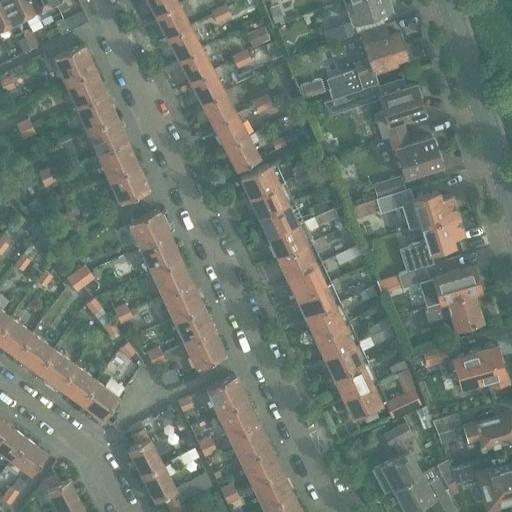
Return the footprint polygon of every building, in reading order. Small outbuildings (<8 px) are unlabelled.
[(0,0),(0,25),(6,23),(12,35),(21,30),(6,0),(0,0)] [(6,0),(21,30),(29,26),(29,25),(40,20),(34,9),(30,0),(6,0)] [(30,0),(34,9),(40,20),(50,15),(51,15),(59,11),(54,0),(30,0)] [(54,0),(59,11),(68,7),(64,0),(54,0)] [(147,0),(155,14),(177,3),(175,0),(147,0)] [(322,31),(326,43),(357,33),(354,22),(391,9),(387,0),(345,0),(353,21),(322,31)] [(155,14),(166,37),(189,25),(177,3),(155,14)] [(214,17),(228,10),(226,4),(211,11),(214,17)] [(88,21),(83,9),(63,19),(69,30),(88,21)] [(217,23),(231,16),(228,10),(214,17),(217,23)] [(326,79),(331,99),(355,91),(371,85),(378,83),(374,71),(397,64),(395,60),(407,57),(403,45),(405,45),(402,34),(400,35),(399,32),(388,35),(385,24),(360,32),(368,58),(353,64),(355,68),(326,79)] [(201,47),(189,25),(166,37),(178,59),(201,47)] [(265,25),(250,34),(256,44),(271,35),(265,25)] [(95,70),(89,57),(83,43),(54,56),(66,83),(95,70)] [(178,59),(190,81),(212,69),(201,47),(178,59)] [(234,62),(249,55),(246,49),(231,56),(234,62)] [(237,68),(252,61),(249,55),(234,62),(237,68)] [(224,91),(212,69),(190,81),(201,103),(224,91)] [(104,92),(100,82),(95,70),(66,83),(76,105),(104,92)] [(15,87),(9,76),(0,80),(5,92),(15,87)] [(381,139),(388,137),(405,132),(401,120),(424,112),(420,98),(422,97),(419,87),(417,88),(415,83),(378,95),(384,112),(373,116),(381,139)] [(236,113),(224,91),(201,103),(213,125),(236,113)] [(116,117),(109,102),(104,92),(76,105),(87,130),(116,117)] [(255,107),(269,99),(266,94),(252,102),(255,107)] [(258,113),(272,106),(269,99),(255,107),(258,113)] [(247,135),(236,113),(213,125),(225,147),(247,135)] [(32,125),(28,117),(16,123),(20,131),(32,125)] [(126,140),(122,130),(116,117),(87,130),(98,153),(126,140)] [(35,133),(32,125),(20,131),(23,139),(35,133)] [(395,148),(404,176),(441,165),(439,160),(441,159),(438,150),(436,150),(432,136),(408,143),(405,132),(388,137),(392,149),(395,148)] [(259,158),(247,135),(225,147),(236,170),(259,158)] [(286,145),(282,137),(271,141),(275,150),(286,145)] [(137,163),(131,151),(126,140),(98,153),(108,176),(137,163)] [(249,197),(283,181),(274,161),(240,177),(249,197)] [(148,189),(141,174),(137,163),(108,176),(119,202),(148,189)] [(306,171),(302,163),(291,168),(295,176),(306,171)] [(54,174),(50,165),(38,171),(41,179),(54,174)] [(309,178),(306,171),(295,176),(298,184),(309,178)] [(57,181),(54,174),(41,179),(45,187),(57,181)] [(405,188),(401,176),(373,185),(377,198),(402,189),(405,188)] [(249,197),(258,215),(291,199),(283,181),(249,197)] [(408,230),(420,226),(457,214),(451,195),(440,198),(438,191),(412,198),(413,201),(406,203),(402,189),(377,198),(375,198),(379,213),(401,206),(408,230)] [(258,215),(268,237),(302,222),(291,199),(258,215)] [(334,208),(314,216),(318,226),(337,216),(334,208)] [(168,234),(163,224),(157,210),(128,223),(140,247),(168,234)] [(75,222),(71,211),(60,215),(65,227),(75,222)] [(406,272),(423,267),(428,265),(424,252),(428,250),(428,252),(454,244),(452,237),(463,234),(457,214),(420,226),(425,241),(411,246),(413,254),(402,258),(406,272)] [(268,237),(277,257),(311,241),(306,231),(318,226),(314,216),(302,222),(268,237)] [(179,257),(173,244),(168,234),(140,247),(151,271),(179,257)] [(0,254),(1,255),(8,244),(1,239),(0,239),(0,254)] [(277,257),(287,277),(320,261),(311,241),(277,257)] [(23,271),(37,251),(28,244),(14,264),(23,271)] [(335,264),(353,256),(359,268),(366,266),(362,258),(361,258),(359,253),(360,252),(356,244),(348,248),(331,256),(335,264)] [(190,281),(186,272),(179,257),(151,271),(162,295),(190,281)] [(330,282),(320,261),(287,277),(296,298),(330,282)] [(70,283),(88,270),(84,264),(66,278),(70,283)] [(439,304),(474,293),(481,291),(473,265),(431,277),(439,304)] [(427,280),(423,267),(406,272),(397,275),(376,282),(381,293),(401,287),(401,288),(427,280)] [(44,287),(51,276),(43,270),(36,281),(44,287)] [(84,286),(95,278),(88,270),(70,283),(76,291),(84,286)] [(201,304),(195,291),(190,281),(162,295),(173,319),(201,304)] [(339,302),(330,282),(296,298),(306,318),(339,302)] [(362,291),(358,283),(346,288),(350,297),(360,293),(359,292),(362,291)] [(93,298),(84,286),(76,291),(76,292),(86,305),(94,298),(93,298)] [(376,294),(373,286),(362,291),(359,292),(360,293),(362,300),(376,294)] [(450,315),(455,330),(483,321),(474,293),(439,304),(423,308),(428,321),(450,315)] [(103,309),(94,298),(86,305),(94,316),(103,309)] [(348,321),(339,302),(306,318),(315,337),(348,321)] [(129,310),(125,303),(113,308),(117,316),(129,310)] [(213,329),(208,319),(201,304),(173,319),(185,343),(213,329)] [(0,329),(10,316),(0,309),(0,329)] [(133,318),(129,310),(117,316),(121,324),(133,318)] [(0,329),(0,342),(15,354),(32,332),(10,316),(0,329)] [(371,335),(389,327),(390,326),(387,318),(367,327),(371,335)] [(118,330),(111,321),(103,327),(110,336),(118,330)] [(358,341),(348,321),(315,337),(324,357),(358,341)] [(374,344),(393,335),(389,327),(371,335),(374,344)] [(225,354),(218,340),(213,329),(185,343),(199,374),(210,369),(206,362),(225,354)] [(15,354),(37,370),(53,348),(32,332),(15,354)] [(324,357),(333,377),(367,361),(358,341),(324,357)] [(135,352),(127,342),(118,348),(127,359),(135,352)] [(456,371),(461,387),(487,379),(490,387),(508,382),(497,344),(446,359),(442,347),(422,353),(426,366),(442,361),(446,374),(456,371)] [(162,353),(158,346),(146,351),(150,359),(162,353)] [(37,370),(58,385),(75,364),(53,348),(37,370)] [(165,361),(162,353),(150,359),(154,367),(165,361)] [(407,367),(404,360),(389,367),(392,374),(407,367)] [(333,377),(342,397),(376,381),(367,361),(333,377)] [(58,385),(80,402),(96,380),(75,364),(58,385)] [(246,398),(240,385),(234,373),(206,387),(218,412),(246,398)] [(80,402),(102,418),(118,396),(96,380),(80,402)] [(352,418),(385,402),(386,402),(385,401),(376,381),(342,397),(352,418)] [(421,404),(414,389),(385,401),(386,402),(385,402),(391,418),(421,404)] [(193,407),(187,396),(177,401),(182,412),(193,407)] [(258,423),(246,398),(218,412),(229,436),(258,423)] [(477,439),(480,448),(511,439),(511,413),(511,412),(461,426),(457,412),(432,420),(437,435),(456,429),(461,444),(477,439)] [(380,465),(393,489),(420,474),(407,451),(405,452),(399,440),(411,434),(404,422),(383,434),(389,447),(393,445),(399,455),(380,465)] [(0,450),(11,459),(26,438),(6,423),(0,431),(0,450)] [(269,446),(258,423),(229,436),(240,459),(269,446)] [(128,448),(141,474),(161,464),(148,438),(148,439),(142,428),(131,434),(136,444),(128,448)] [(213,443),(209,435),(197,441),(201,449),(213,443)] [(31,474),(46,454),(46,453),(26,438),(11,459),(31,474)] [(217,451),(213,443),(201,449),(204,457),(217,451)] [(280,470),(269,446),(240,459),(252,483),(280,470)] [(490,507),(496,508),(501,505),(504,502),(511,499),(511,464),(481,473),(477,460),(451,467),(456,486),(481,479),(487,502),(490,507)] [(163,496),(168,506),(179,501),(212,485),(207,475),(175,491),(161,464),(141,474),(155,501),(163,496)] [(292,493),(280,470),(252,483),(263,507),(292,493)] [(48,490),(59,511),(67,511),(81,505),(68,479),(60,483),(55,473),(43,479),(48,489),(48,490)] [(428,500),(434,511),(450,511),(455,510),(435,474),(423,481),(420,474),(393,489),(405,511),(406,511),(408,511),(420,511),(421,510),(419,506),(428,500)] [(236,491),(232,483),(219,488),(223,496),(236,491)] [(10,504),(18,492),(10,486),(1,498),(10,504)] [(239,498),(236,491),(223,496),(227,504),(239,498)] [(300,511),(292,493),(263,507),(265,511),(300,511)] [(185,511),(185,510),(184,511),(179,501),(168,506),(170,511),(185,511)]
